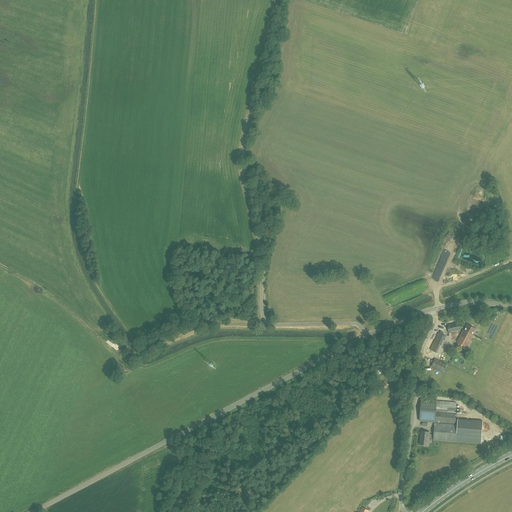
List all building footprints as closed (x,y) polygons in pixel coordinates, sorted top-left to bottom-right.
[(461,330),(459,323),(447,325),(449,333),(461,330)] [(472,335),(475,329),(467,325),(464,331),(463,330),(457,342),(467,348),(473,335),(472,335)] [(445,336),(438,333),(430,350),(436,353),(439,345),(440,346),(445,336)] [(435,359),(431,367),(443,373),(447,364),(435,359)] [(421,400),(420,421),(438,422),(456,424),(457,402),(437,401),(421,400)] [(434,440),(439,440),(481,444),(483,422),(458,420),(458,425),(440,423),(440,424),(435,423),(434,440)] [(428,446),(430,432),(421,431),(419,445),(428,446)]
